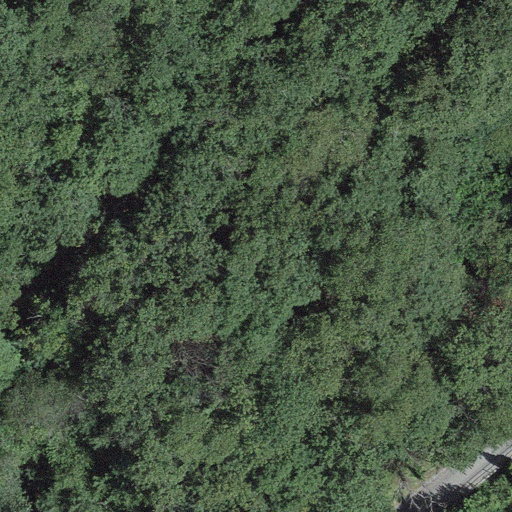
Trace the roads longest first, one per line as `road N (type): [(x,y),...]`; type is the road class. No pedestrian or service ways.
road 1 (track): [(279,0),(203,68),(75,248),(0,311)]
road 2 (unclassified): [(511,432),(413,511)]
